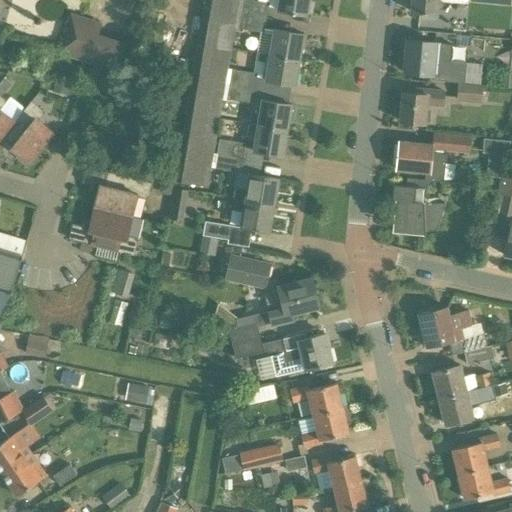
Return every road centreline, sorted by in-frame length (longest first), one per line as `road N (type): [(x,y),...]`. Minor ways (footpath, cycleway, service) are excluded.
road 1 (unclassified): [(420,511),(356,252)]
road 2 (unclassified): [(356,252),(378,0)]
road 3 (residential): [(511,286),(356,252)]
